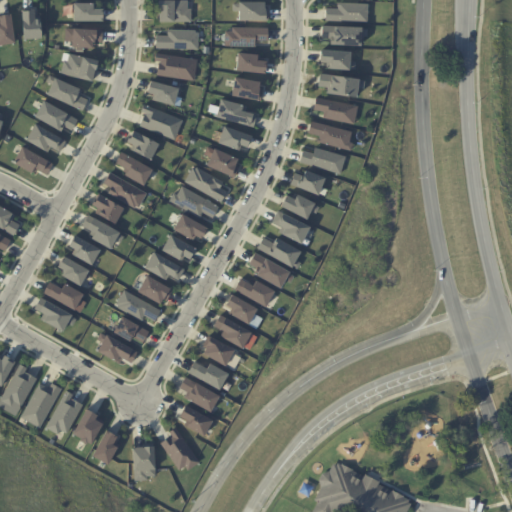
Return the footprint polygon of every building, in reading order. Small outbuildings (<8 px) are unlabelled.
[(159,0),(188,0),(188,8),(192,8),(192,22),(159,21),(159,0)] [(234,2),(267,2),(268,20),(240,20),(239,11),(234,11),(234,2)] [(75,3),(94,3),(95,8),(103,8),(104,21),(74,21),(75,3)] [(326,8),(337,8),(337,3),(369,4),(368,23),(326,22),(326,8)] [(21,9),(35,8),(36,19),(41,19),(42,38),(23,39),(21,9)] [(0,15),(12,14),(16,43),(0,44),(0,15)] [(323,26),(367,27),(367,36),(364,36),(363,46),(330,45),(330,38),(323,38),(323,26)] [(225,31),(232,31),(232,27),(268,27),(268,40),(256,40),(256,47),(225,45),(225,31)] [(66,28),(103,30),(102,42),(94,42),(94,48),(73,47),(73,41),(65,41),(66,28)] [(156,35),(167,35),(167,29),(199,29),(199,50),(155,49),(156,35)] [(322,50),(353,51),(353,54),(356,54),(356,63),(352,63),(352,69),(327,68),(327,63),(321,62),(322,50)] [(156,53),(197,59),(195,80),(157,75),(159,61),(155,61),(156,53)] [(240,53),(259,54),(259,60),(267,60),(266,73),(237,71),(240,53)] [(69,54),(99,60),(97,70),(96,70),(93,81),(61,73),(64,60),(67,61),(69,54)] [(321,73),(365,79),(364,88),(360,87),(358,97),(327,93),(328,87),(318,86),(321,73)] [(48,95),(55,77),(81,89),(79,96),(88,99),(83,111),(48,95)] [(236,77),(263,82),(260,101),(232,96),(236,77)] [(151,80),(179,88),(175,106),(150,99),(151,94),(147,93),(151,80)] [(317,97),(358,106),(355,124),(322,117),(324,112),(313,109),(317,97)] [(222,99),(246,105),(244,111),(257,114),(254,128),(216,117),(222,99)] [(44,100),(77,119),(72,131),(64,127),(61,131),(35,117),(44,100)] [(144,104),(183,120),(175,140),(139,126),(145,113),(140,111),(144,104)] [(311,121),(353,131),(350,142),(353,143),(351,151),(317,142),(319,136),(307,133),(311,121)] [(36,124),(66,141),(60,152),(50,147),(48,152),(26,140),(36,124)] [(225,126),(252,136),(249,147),(240,144),(238,150),(219,143),(225,126)] [(133,130),(160,143),(152,160),(131,149),(133,145),(127,142),(133,130)] [(208,145),(240,159),(232,177),(207,165),(211,157),(203,154),(208,145)] [(23,146),(53,163),(47,175),(37,170),(34,174),(14,162),(23,146)] [(303,151),(313,154),(315,147),(346,156),(340,175),(299,162),(303,151)] [(122,152),(153,169),(144,186),(124,174),(121,173),(124,168),(115,163),(122,152)] [(184,182),(221,202),(226,191),(221,188),(223,182),(193,166),(184,182)] [(307,170),(326,178),(319,195),(290,184),(295,172),(305,176),(307,170)] [(109,172),(146,193),(138,209),(107,192),(109,187),(103,183),(109,172)] [(182,186),(219,206),(213,218),(202,212),(200,216),(170,200),(174,192),(177,194),(182,186)] [(99,193),(125,208),(116,224),(94,213),(97,207),(92,205),(99,193)] [(287,195),(296,199),(298,194),(321,205),(317,214),(312,211),(308,220),(281,207),(287,195)] [(0,205),(13,213),(10,220),(19,225),(13,236),(0,228),(0,205)] [(278,210),(311,227),(302,244),(278,233),(281,227),(271,222),(278,210)] [(88,214),(124,235),(120,243),(116,240),(112,249),(93,238),(95,233),(82,225),(88,214)] [(182,214),(209,228),(203,239),(196,235),(194,240),(174,229),(182,214)] [(0,234),(9,240),(4,250),(0,248),(0,234)] [(171,234),(197,248),(191,259),(184,255),(181,261),(162,250),(171,234)] [(75,235),(101,249),(92,265),(71,254),(74,249),(70,247),(75,235)] [(257,249),(296,271),(300,262),(297,261),(302,251),(277,237),(274,243),(263,237),(257,249)] [(155,252),(184,269),(178,279),(169,274),(167,280),(145,268),(155,252)] [(255,252),(292,272),(281,289),(256,275),(260,268),(249,263),(255,252)] [(64,256),(90,270),(81,287),(60,275),(63,270),(58,267),(64,256)] [(148,275),(170,287),(167,293),(170,294),(167,300),(164,299),(161,304),(139,291),(148,275)] [(241,278),(253,285),(256,280),(275,290),(266,308),(233,291),(241,278)] [(50,282),(63,289),(65,284),(85,294),(76,311),(43,294),(50,282)] [(124,289),(161,310),(155,322),(143,315),(142,319),(116,305),(124,289)] [(232,294),(259,309),(249,325),(228,313),(231,308),(226,305),(232,294)] [(40,297),(77,317),(72,326),(68,324),(64,331),(41,319),(43,314),(34,309),(40,297)] [(220,314),(253,332),(243,349),(219,336),(222,330),(214,326),(220,314)] [(123,316),(149,332),(143,343),(133,337),(131,341),(114,331),(123,316)] [(101,331),(137,352),(131,363),(122,358),(119,363),(97,350),(101,342),(97,340),(101,331)] [(208,335),(236,350),(227,367),(204,354),(207,348),(202,346),(208,335)] [(0,357),(2,359),(4,355),(15,362),(1,388),(0,387),(0,357)] [(194,361),(208,368),(211,363),(230,373),(220,390),(188,372),(194,361)] [(0,398),(20,364),(28,368),(26,372),(37,378),(15,416),(0,407),(0,398)] [(185,376),(220,396),(212,413),(183,397),(186,392),(179,387),(185,376)] [(39,383),(48,388),(51,383),(61,389),(39,428),(20,417),(39,383)] [(66,390),(75,394),(73,398),(83,404),(67,433),(61,430),(59,434),(46,427),(66,390)] [(185,404),(213,420),(205,436),(185,424),(187,420),(179,416),(185,404)] [(87,408),(99,415),(96,420),(103,423),(92,445),(73,434),(87,408)] [(171,435),(169,431),(176,428),(200,462),(188,470),(185,465),(179,469),(160,442),(171,435)] [(107,430),(119,436),(114,445),(117,446),(108,464),(92,455),(107,430)] [(133,447),(154,446),(156,476),(147,476),(147,480),(134,481),(133,447)] [(313,511),(318,503),(315,501),(321,489),(319,481),(322,475),(329,473),(333,465),(337,467),(338,465),(341,467),(342,466),(352,471),(352,472),(364,478),(365,477),(378,484),(377,485),(392,493),(393,492),(403,498),(408,501),(407,504),(411,506),(407,511),(313,511)]
